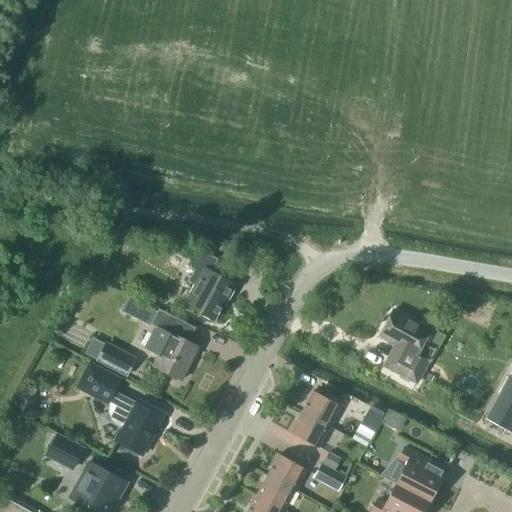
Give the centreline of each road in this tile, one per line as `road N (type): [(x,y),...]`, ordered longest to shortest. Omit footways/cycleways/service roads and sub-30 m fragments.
road 1 (track): [(320,268),(279,234),(0,188)]
road 2 (unclassified): [(176,511),(305,279),(320,268)]
road 3 (unclassified): [(511,275),(363,254),(320,268)]
